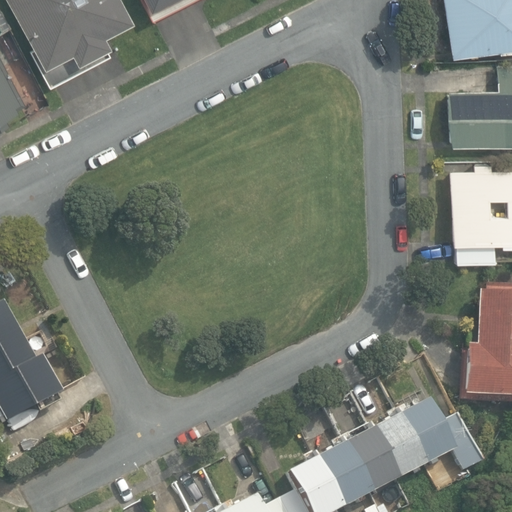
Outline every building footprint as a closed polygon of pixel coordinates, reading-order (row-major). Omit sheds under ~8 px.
[(117,0),(4,0),(28,45),(24,48),(44,85),(104,54),(101,49),(106,46),(101,35),(129,21),(117,0)] [(142,0),(150,15),(179,0),(142,0)] [(511,0),(439,0),(447,54),(496,48),(496,50),(506,49),(506,46),(511,44),(511,0)] [(0,123),(9,119),(6,112),(22,104),(0,61),(0,123)] [(508,143),(508,146),(511,145),(511,64),(494,65),(495,90),(446,91),(444,118),(448,145),(508,143)] [(454,244),(455,262),(492,261),(491,243),(498,242),(498,245),(506,245),(506,242),(511,241),(511,167),(486,168),(485,161),(469,162),(470,169),(447,170),(450,244),(454,244)] [(460,395),(511,399),(511,294),(476,292),(472,347),(464,346),(460,395)] [(0,417),(3,423),(59,394),(40,356),(33,360),(2,301),(0,301),(0,417)] [(324,511),(446,449),(458,472),(479,462),(453,411),(433,422),(417,391),(394,403),(396,406),(382,413),(385,418),(350,436),(348,432),(330,442),(331,445),(312,455),(310,451),(302,456),(305,462),(284,473),(292,490),(257,508),(250,494),(229,505),(227,500),(209,509),(210,511),(324,511)]
